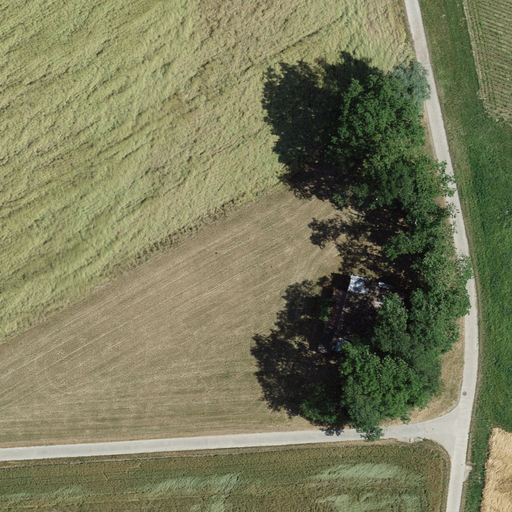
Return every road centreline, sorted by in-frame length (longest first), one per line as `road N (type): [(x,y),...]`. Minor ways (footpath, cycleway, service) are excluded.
road 1 (track): [(451,511),(462,423),(453,216),(408,0)]
road 2 (track): [(462,423),(0,453)]
